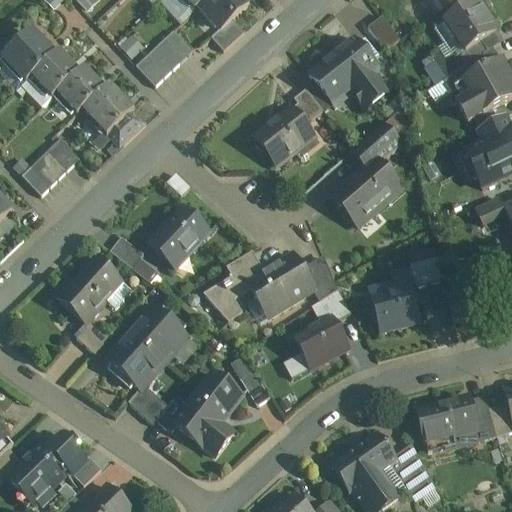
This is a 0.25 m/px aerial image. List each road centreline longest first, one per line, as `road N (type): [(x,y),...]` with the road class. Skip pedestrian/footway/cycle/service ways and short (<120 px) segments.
road 1 (residential): [(321,0),(0,296)]
road 2 (residential): [(511,357),(358,395),(296,439),(224,511)]
road 3 (residential): [(0,364),(217,511)]
